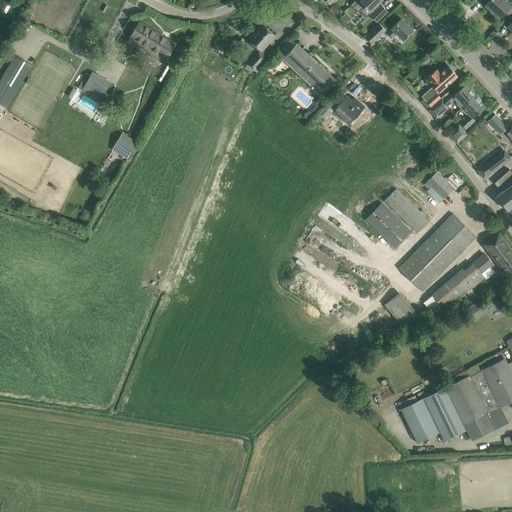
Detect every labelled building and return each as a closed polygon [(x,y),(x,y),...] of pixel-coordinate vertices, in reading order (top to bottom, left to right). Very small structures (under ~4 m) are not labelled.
[(30,17),(38,0),(27,0),(23,8),(27,10),(27,12),(25,11),(23,14),(30,17)] [(355,0),(351,5),(354,8),(358,12),(359,11),(364,6),(370,12),(370,11),(372,13),(370,15),(376,21),(387,11),(381,5),(379,6),(377,4),(379,3),(381,0),(355,0)] [(511,0),(489,0),(485,5),(500,18),(504,13),(508,17),(511,12),(511,0)] [(346,13),(341,18),(346,23),(351,18),(346,13)] [(397,33),(403,39),(413,30),(401,19),(386,33),(391,38),(397,33)] [(142,43),(166,58),(175,44),(139,22),(130,36),(131,37),(128,42),(139,48),(142,43)] [(386,30),(379,24),(366,37),(372,44),(386,30)] [(245,41),(251,46),(253,43),(261,50),(275,36),(263,25),(255,33),(254,32),(245,41)] [(312,83),(324,93),(336,80),(296,43),(291,38),(284,46),(280,51),(285,56),(282,59),(310,85),(312,83)] [(247,65),(253,70),(265,58),(258,52),(247,65)] [(0,104),(6,109),(32,65),(16,55),(0,82),(0,104)] [(433,85),(421,96),(431,107),(441,98),(437,93),(457,76),(448,66),(440,74),(436,69),(426,78),(433,85)] [(105,92),(110,82),(93,73),(83,90),(105,104),(110,95),(105,92)] [(431,107),(428,110),(436,118),(447,109),(446,108),(456,99),(458,101),(456,103),(461,108),(475,96),(465,84),(453,95),(449,91),(441,98),(431,107)] [(337,107),(334,110),(349,123),(357,114),(364,107),(354,98),(351,101),(346,96),(339,104),(337,107)] [(475,120),(473,118),(485,107),(475,96),(461,108),(466,114),(468,113),(470,114),(460,123),(465,129),(475,120)] [(309,121),(325,104),(320,99),(317,103),(317,106),(312,111),(309,112),(304,117),(309,121)] [(319,113),(324,118),(336,105),(331,100),(319,113)] [(499,118),(492,124),(501,134),(507,127),(499,118)] [(467,134),(459,124),(448,134),(457,143),(467,134)] [(124,134),(115,149),(129,157),(138,142),(124,134)] [(478,169),(478,170),(483,178),(505,162),(499,154),(478,169)] [(432,186),(427,191),(438,203),(443,198),(453,188),(437,172),(433,176),(430,179),(427,182),(432,186)] [(511,184),(496,196),(511,216),(511,184)] [(384,201),(417,233),(429,221),(396,188),(384,201)] [(365,220),(395,249),(412,232),(382,202),(365,220)] [(399,268),(423,291),(476,237),(453,213),(399,268)] [(509,278),(511,275),(511,250),(498,233),(483,244),(509,278)] [(445,310),(484,278),(482,275),(494,265),(484,252),(472,262),(473,262),(464,270),(462,268),(431,294),(432,295),(421,305),(424,308),(426,306),(433,314),(442,307),(445,310)] [(407,321),(416,312),(397,291),(387,300),(407,321)] [(474,322),(490,313),(494,320),(502,316),(498,309),(493,312),(487,302),(469,313),(474,322)] [(511,400),(511,374),(504,359),(401,408),(417,443),(440,432),(444,441),(467,430),(472,440),(508,423),(500,406),(511,400)]
